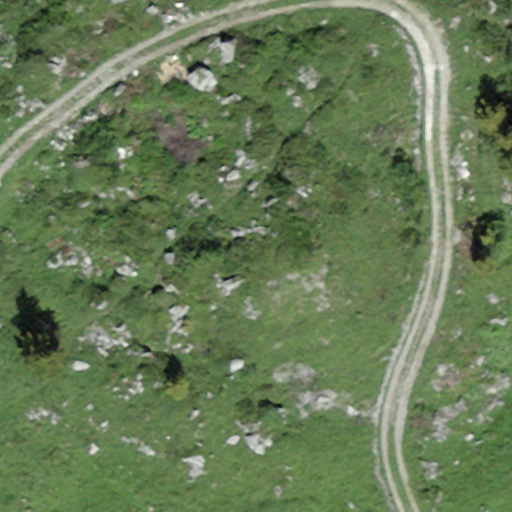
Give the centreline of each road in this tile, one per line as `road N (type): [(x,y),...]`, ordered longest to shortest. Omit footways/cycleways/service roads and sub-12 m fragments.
road 1 (track): [(367,0),(389,2),(419,26),(437,72),(442,256),(389,440),(409,511)]
road 2 (track): [(0,161),(120,63),(208,22),(300,0)]
